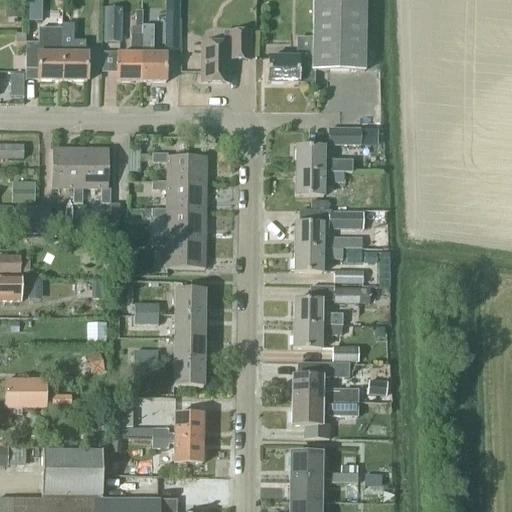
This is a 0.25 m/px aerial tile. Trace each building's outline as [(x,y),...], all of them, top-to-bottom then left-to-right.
[(362,73),(362,0),(302,0),(303,2),(306,6),(310,6),(310,42),(295,41),(295,60),(266,60),(266,86),(295,86),(295,71),(310,71),(310,73),(362,73)] [(20,6),(4,5),(4,20),(20,20),(20,6)] [(121,10),(102,10),(102,44),(120,44),(121,10)] [(86,50),(72,50),(72,13),(63,13),(62,26),(61,26),(61,31),(62,31),(62,36),(61,83),(85,84),(85,71),(85,69),(86,50)] [(141,27),(141,13),(134,13),(134,28),(130,28),(129,56),(115,56),(115,84),(139,85),(141,27)] [(177,14),(163,14),(162,55),(177,55),(177,14)] [(152,28),(141,27),(139,85),(164,85),(164,56),(152,56),(152,28)] [(62,31),(61,31),(37,30),(37,46),(25,45),(24,72),(37,72),(37,83),(61,83),(62,31)] [(222,34),(222,46),(200,46),(200,85),(227,85),(227,62),(247,62),(247,34),(222,34)] [(14,45),(25,45),(25,36),(14,36),(14,45)] [(10,76),(10,87),(22,88),(22,76),(10,76)] [(326,131),(326,147),(358,148),(358,132),(326,131)] [(23,147),(0,146),(0,161),(23,162),(23,147)] [(351,163),(321,162),(321,150),(294,149),(293,174),(342,175),(342,176),(351,176),(351,163)] [(126,164),(138,164),(138,152),(127,152),(126,164)] [(78,192),(78,153),(51,153),(50,191),(71,191),(71,207),(80,207),(80,192),(78,192)] [(106,153),(78,153),(78,192),(80,192),(99,192),(100,192),(100,206),(108,206),(109,192),(106,192),(106,153)] [(203,188),(204,160),(164,160),(164,157),(151,157),(151,165),(164,166),(164,185),(164,188),(203,188)] [(342,176),(342,175),(293,174),(293,199),(320,199),(321,180),(326,180),(326,185),(341,185),(342,176)] [(10,205),(34,205),(34,184),(10,184),(10,205)] [(164,188),(164,185),(151,184),(151,193),(164,193),(164,212),(164,216),(203,216),(203,188),(164,188)] [(108,206),(107,227),(118,227),(118,206),(108,206)] [(0,221),(10,222),(11,209),(0,208),(0,221)] [(49,209),(22,209),(22,236),(49,236),(49,209)] [(164,216),(164,212),(150,212),(150,221),(164,221),(164,240),(164,243),(203,244),(203,216),(164,216)] [(362,215),(327,214),(326,232),(362,233),(362,215)] [(320,246),(320,227),(292,226),(292,251),(340,251),(359,251),(359,241),(325,241),(325,246),(320,246)] [(164,243),(164,240),(150,240),(150,249),(163,249),(163,271),(202,272),(203,244),(164,243)] [(340,261),(340,251),(292,251),(292,276),(319,276),(320,257),(325,257),(325,261),(340,261)] [(0,276),(19,277),(19,259),(0,259),(0,276)] [(133,277),(133,268),(121,268),(121,277),(133,277)] [(361,274),(333,273),(332,286),(361,287),(361,274)] [(0,304),(19,305),(19,279),(0,278),(0,304)] [(40,281),(26,281),(26,291),(40,291),(40,281)] [(90,284),(90,301),(104,301),(104,284),(90,284)] [(368,291),(332,291),(332,306),(368,307),(368,291)] [(202,319),(202,294),(173,294),(172,318),(202,319)] [(339,328),(339,317),(319,317),(319,304),(291,303),(291,327),(339,328)] [(156,318),(156,308),(133,308),(132,317),(156,318)] [(156,328),(156,318),(132,317),(132,328),(156,328)] [(201,342),(202,319),(172,318),(172,342),(201,342)] [(104,326),(85,327),(85,347),(105,347),(104,326)] [(339,339),(339,328),(291,327),(290,352),(318,353),(319,333),(324,333),(324,339),(339,339)] [(201,366),(201,342),(172,342),(171,365),(201,366)] [(357,349),(331,348),(330,364),(357,365),(357,349)] [(103,373),(98,354),(85,358),(90,377),(103,373)] [(156,365),(156,356),(132,355),(132,364),(156,365)] [(155,375),(156,365),(132,364),(132,375),(155,375)] [(201,390),(201,366),(171,365),(171,389),(201,390)] [(320,380),(347,380),(347,366),(320,366),(320,380)] [(290,380),(290,404),(357,405),(357,393),(344,393),(326,392),(319,392),(319,380),(290,380)] [(45,383),(4,383),(4,412),(45,412),(45,383)] [(386,385),(367,383),(365,398),(384,400),(386,385)] [(73,409),(73,396),(49,395),(49,409),(73,409)] [(356,420),(357,405),(290,404),(289,429),(304,429),(304,442),(328,443),(328,428),(318,428),(319,416),(326,416),(326,420),(356,420)] [(200,442),(201,418),(173,417),(172,436),(166,436),(166,432),(151,431),(150,441),(200,442)] [(90,420),(89,445),(89,446),(104,446),(105,419),(90,418),(90,420)] [(116,431),(116,440),(150,441),(151,431),(138,431),(116,431)] [(120,455),(120,441),(111,440),(110,455),(120,455)] [(200,466),(200,442),(150,441),(150,451),(166,452),(166,447),(172,447),(172,466),(200,466)] [(100,499),(100,455),(41,454),(40,498),(100,499)] [(317,481),(317,457),(289,457),(288,481),(317,481)] [(363,489),(379,489),(380,477),(364,476),(363,489)] [(343,482),(343,478),(328,477),(328,486),(340,487),(340,482),(343,482)] [(355,487),(355,478),(343,478),(343,482),(340,482),(340,487),(355,487)] [(317,505),(317,481),(288,481),(288,505),(317,505)] [(0,511),(109,511),(110,502),(109,502),(0,501),(0,511)] [(110,502),(109,511),(173,511),(173,503),(159,503),(159,502),(110,502)]
